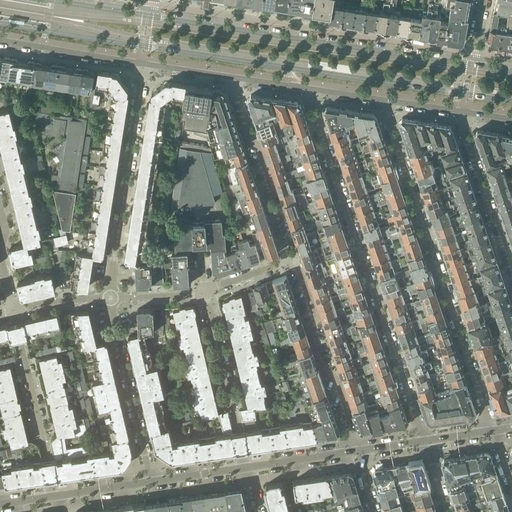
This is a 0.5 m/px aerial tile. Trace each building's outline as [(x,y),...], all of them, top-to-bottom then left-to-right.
[(274,0),(274,7),(287,9),(287,0),(274,0)] [(287,0),(287,9),(299,11),(300,0),(287,0)] [(300,0),(299,11),(312,13),(313,0),(300,0)] [(329,22),(330,22),(333,0),(313,0),(312,13),(320,14),(321,16),(330,17),(329,22)] [(336,23),(341,24),(344,0),(333,0),(330,22),(336,23)] [(345,25),(352,26),(355,8),(350,7),(351,0),(344,0),(341,24),(345,25)] [(358,27),(363,28),(367,0),(360,0),(360,8),(355,8),(352,26),(358,27)] [(368,28),(374,29),(377,11),(372,10),(374,0),(370,0),(367,0),(363,28),(368,28)] [(380,30),(385,31),(389,0),(386,0),(386,3),(383,3),(383,6),(378,6),(377,11),(374,29),(380,30)] [(396,32),(399,14),(400,12),(395,12),(396,0),(389,0),(385,31),(390,32),(396,32)] [(419,36),(428,37),(433,3),(434,3),(434,0),(428,0),(427,10),(422,10),(419,36)] [(449,31),(448,40),(460,42),(463,40),(467,18),(469,7),(471,0),(434,0),(434,3),(437,3),(442,4),(441,9),(446,9),(445,12),(445,14),(449,15),(447,30),(449,31)] [(511,14),(511,0),(495,0),(493,12),(504,13),(508,14),(511,14)] [(403,34),(407,34),(412,7),(409,7),(410,4),(406,3),(404,15),(399,14),(396,32),(403,33),(403,34)] [(428,37),(436,39),(440,20),(440,16),(436,15),(437,3),(434,3),(433,3),(428,37)] [(418,36),(419,36),(422,10),(423,6),(415,5),(415,8),(412,7),(407,34),(412,35),(418,36)] [(493,12),(491,23),(497,24),(498,17),(503,17),(504,13),(493,12)] [(436,39),(448,40),(449,31),(447,30),(449,15),(445,14),(444,20),(440,20),(436,39)] [(511,32),(511,14),(508,14),(506,25),(501,24),(498,48),(509,50),(511,32)] [(489,47),(498,48),(501,24),(497,24),(491,23),(487,44),(489,47)] [(0,78),(0,80),(7,82),(11,59),(9,58),(6,58),(3,59),(0,58),(0,76),(0,77),(0,78)] [(11,59),(7,82),(15,83),(14,84),(19,85),(19,84),(20,80),(23,62),(18,61),(16,59),(13,59),(11,59)] [(23,62),(20,80),(19,84),(31,86),(35,63),(34,63),(33,62),(30,61),(27,62),(23,62)] [(39,83),(44,84),(46,65),(42,65),(40,63),(36,62),(35,63),(31,86),(38,87),(39,83)] [(47,88),(55,89),(58,67),(57,66),(53,65),(51,66),(50,66),(46,65),(44,84),(48,84),(47,88)] [(63,86),(67,87),(70,69),(66,68),(63,67),(60,66),(58,67),(55,89),(62,90),(63,86)] [(71,91),(79,93),(82,70),(81,69),(77,69),(75,70),(74,70),(70,69),(67,87),(67,90),(69,90),(69,89),(71,89),(71,91)] [(87,90),(91,91),(94,73),(93,72),(93,73),(90,72),(89,72),(87,70),(84,70),(82,70),(79,93),(86,94),(87,90)] [(94,73),(91,91),(89,107),(93,108),(92,108),(96,109),(97,104),(93,103),(93,102),(98,103),(99,96),(94,95),(95,87),(102,88),(110,99),(106,124),(105,124),(104,133),(105,134),(101,158),(100,157),(98,167),(100,167),(96,191),(95,191),(93,201),(94,201),(91,225),(89,225),(88,234),(89,234),(89,239),(82,238),(80,251),(77,251),(74,268),(72,268),(71,278),(72,279),(71,288),(87,287),(92,254),(101,255),(101,256),(101,255),(102,255),(102,254),(107,221),(112,188),(118,154),(126,99),(127,95),(127,94),(127,90),(128,89),(127,89),(124,85),(120,80),(117,75),(116,75),(112,74),(111,74),(98,72),(97,73),(94,73)] [(126,259),(136,261),(141,261),(144,243),(145,244),(147,234),(145,233),(149,209),(150,210),(152,200),(151,200),(154,176),(156,176),(157,166),(156,166),(160,142),(161,142),(163,133),(161,132),(165,108),(177,100),(183,101),(186,85),(172,83),(171,83),(167,82),(166,82),(166,83),(161,86),(156,90),(152,93),(151,93),(151,94),(151,98),(150,98),(149,105),(148,116),(144,140),(131,224),(126,258),(125,258),(125,259),(126,259),(125,259),(126,259)] [(208,116),(212,89),(186,85),(183,101),(181,115),(180,121),(183,121),(206,125),(208,116)] [(221,90),(212,89),(208,116),(215,114),(230,109),(224,94),(225,93),(221,90)] [(247,99),(257,126),(269,122),(267,115),(261,97),(251,95),(250,95),(247,99)] [(272,98),(261,97),(267,115),(273,114),(275,120),(276,119),(279,118),(272,98)] [(272,98),(279,118),(281,124),(292,120),(285,100),(272,98)] [(285,100),(292,120),(293,124),(305,120),(300,105),(296,102),(285,100)] [(323,111),(329,129),(342,124),(336,108),(326,107),(323,110),(323,111)] [(350,110),(336,108),(342,124),(344,124),(345,128),(355,125),(350,110)] [(0,110),(0,137),(2,146),(17,142),(16,135),(17,135),(15,126),(13,126),(9,109),(0,110)] [(231,113),(230,109),(215,114),(208,116),(206,125),(206,129),(211,128),(233,120),(231,113)] [(355,125),(356,129),(358,134),(365,132),(366,135),(369,134),(362,112),(350,110),(355,125)] [(51,186),(75,190),(76,190),(82,147),(87,119),(82,118),(69,116),(63,115),(58,114),(51,113),(39,112),(36,111),(36,114),(40,129),(44,130),(43,132),(64,136),(63,141),(52,149),(60,160),(64,161),(61,177),(53,176),(51,186)] [(369,134),(370,138),(381,134),(376,117),(372,113),(372,114),(362,112),(369,134)] [(257,126),(260,135),(282,128),(282,125),(281,125),(281,124),(279,118),(276,119),(278,124),(274,125),(272,121),(269,122),(257,126)] [(418,135),(413,120),(402,118),(401,118),(398,122),(404,139),(418,135)] [(238,134),(233,120),(211,128),(215,141),(238,134)] [(293,124),(297,133),(308,129),(305,120),(293,124)] [(433,146),(425,122),(413,120),(418,135),(421,142),(427,140),(429,147),(433,146)] [(183,123),(175,122),(174,129),(176,129),(174,141),(178,141),(180,131),(182,131),(183,123)] [(444,143),(438,124),(425,122),(433,146),(434,146),(444,143)] [(329,129),(332,137),(356,129),(355,125),(345,128),(344,124),(342,124),(329,129)] [(449,158),(460,154),(451,129),(451,128),(448,125),(438,124),(444,143),(446,148),(443,148),(444,151),(446,150),(449,158)] [(292,126),(283,129),(284,132),(286,137),(292,134),(292,126)] [(260,135),(263,144),(284,137),(282,132),(284,132),(283,129),(282,128),(260,135)] [(287,141),(288,145),(311,137),(308,129),(297,133),(292,134),(294,139),(287,141)] [(332,137),(335,146),(350,141),(348,135),(353,134),(356,134),(358,134),(356,129),(332,137)] [(474,134),(485,167),(497,163),(495,156),(486,131),(477,130),(474,134)] [(499,133),(486,131),(495,156),(505,152),(499,133)] [(511,135),(499,133),(505,152),(508,159),(511,158),(511,135)] [(210,143),(214,157),(224,154),(231,152),(243,148),(238,134),(210,143)] [(362,146),(360,146),(361,150),(384,143),(381,134),(370,138),(366,139),(368,144),(362,146)] [(404,139),(409,154),(423,149),(421,142),(418,135),(404,139)] [(263,144),(266,153),(277,149),(284,146),(282,142),(287,140),(286,137),(284,137),(263,144)] [(288,145),(291,154),(294,153),(293,149),(297,147),(298,152),(314,146),(311,137),(288,145)] [(351,145),(350,141),(335,146),(337,154),(360,146),(359,142),(351,145)] [(2,146),(10,179),(25,175),(23,168),(25,168),(23,159),(21,159),(17,142),(2,146)] [(169,173),(173,174),(178,144),(174,143),(169,173)] [(372,156),(387,151),(384,143),(361,150),(363,154),(370,151),(372,156)] [(268,161),(288,155),(291,154),(288,145),(286,146),(287,151),(279,154),(277,149),(266,153),(268,161)] [(314,146),(298,152),(300,156),(293,158),(294,163),(317,155),(314,146)] [(337,154),(340,163),(355,157),(354,153),(361,150),(360,146),(337,154)] [(440,165),(444,164),(461,158),(460,154),(449,158),(446,150),(444,151),(438,153),(439,155),(436,156),(434,146),(433,146),(429,147),(423,149),(409,154),(413,164),(428,159),(426,153),(430,152),(432,158),(436,156),(440,165)] [(200,204),(215,203),(212,195),(222,192),(219,180),(212,156),(211,152),(201,151),(198,150),(194,150),(186,149),(179,148),(173,186),(171,204),(171,205),(169,216),(175,216),(177,215),(178,208),(179,205),(181,205),(181,206),(183,206),(183,205),(186,205),(191,204),(192,204),(193,204),(199,204),(200,204)] [(243,148),(231,152),(236,166),(247,162),(243,148)] [(366,165),(367,167),(390,159),(387,151),(372,156),(373,161),(367,163),(368,164),(366,165)] [(40,155),(37,155),(35,156),(39,170),(44,169),(42,162),(41,161),(40,155)] [(268,161),(271,171),(283,167),(281,161),(290,158),(288,155),(268,161)] [(303,164),(304,169),(320,164),(317,155),(294,163),(295,167),(303,164)] [(83,156),(78,190),(82,190),(87,156),(83,156)] [(340,163),(343,171),(366,163),(365,160),(357,162),(355,157),(340,163)] [(431,158),(428,159),(413,164),(416,174),(433,169),(430,161),(432,160),(431,158)] [(446,176),(465,169),(461,158),(444,164),(448,173),(442,175),(419,182),(422,191),(437,186),(435,181),(444,178),(443,177),(446,176)] [(378,173),(393,168),(390,159),(367,167),(368,171),(376,169),(378,173)] [(485,167),(489,177),(504,172),(502,166),(509,164),(508,159),(497,163),(485,167)] [(247,162),(236,166),(235,166),(237,171),(234,172),(238,182),(253,178),(247,162)] [(343,171),(346,180),(361,174),(360,170),(367,167),(366,165),(366,163),(343,171)] [(297,171),(298,175),(299,176),(306,174),(307,178),(323,173),(320,164),(304,169),(297,171)] [(419,182),(442,175),(440,166),(433,169),(416,174),(419,182)] [(273,175),(276,183),(289,178),(298,175),(297,171),(296,169),(285,173),(283,167),(271,171),(273,175)] [(370,177),(371,181),(372,184),(396,176),(393,168),(378,173),(379,178),(374,179),(373,174),(370,175),(370,177)] [(452,186),(469,181),(465,169),(446,176),(446,178),(449,177),(450,182),(445,183),(447,188),(452,186)] [(489,177),(493,189),(511,182),(511,176),(507,179),(504,172),(489,177)] [(308,185),(310,190),(327,184),(323,173),(307,178),(306,178),(306,179),(300,181),(302,187),(308,185)] [(346,180),(349,188),(371,181),(370,177),(363,179),(361,174),(346,180)] [(10,179),(18,212),(33,208),(31,201),(33,201),(31,192),(29,192),(25,175),(10,179)] [(383,190),(399,185),(396,176),(372,184),(373,184),(374,188),(382,185),(383,190)] [(253,178),(238,182),(241,192),(235,193),(237,199),(239,198),(258,192),(253,178)] [(280,195),(293,190),(295,189),(294,188),(291,189),(288,182),(290,181),(289,178),(276,183),(280,195)] [(163,210),(167,210),(172,180),(168,180),(163,210)] [(349,188),(352,197),(367,191),(365,187),(373,184),(372,184),(371,181),(349,188)] [(453,198),(473,192),(469,181),(452,186),(455,195),(453,196),(453,198)] [(511,182),(493,189),(496,199),(511,194),(509,187),(511,186),(511,182)] [(313,198),(314,197),(329,192),(327,184),(310,190),(313,198)] [(376,193),(377,197),(379,201),(402,194),(399,185),(383,190),(376,193)] [(422,191),(425,199),(446,192),(445,188),(438,190),(437,186),(422,191)] [(280,195),(283,205),(306,197),(304,193),(295,196),(293,190),(280,195)] [(54,194),(63,230),(69,231),(71,222),(75,194),(53,191),(54,194)] [(352,197),(355,205),(377,197),(376,193),(369,196),(367,191),(352,197)] [(258,192),(239,198),(242,207),(244,206),(246,213),(263,207),(258,192)] [(315,201),(308,204),(309,208),(332,200),(329,192),(314,197),(315,201)] [(425,199),(427,207),(443,202),(442,198),(448,196),(446,192),(425,199)] [(460,209),(477,203),(473,192),(453,198),(454,201),(457,200),(460,209),(459,209),(460,209)] [(389,207),(404,202),(402,194),(379,201),(380,205),(388,203),(389,207)] [(496,199),(500,210),(511,205),(511,194),(496,199)] [(283,205),(287,216),(298,212),(296,208),(308,204),(306,198),(306,197),(283,205)] [(355,205),(357,213),(373,208),(371,203),(376,202),(377,206),(380,205),(379,201),(377,197),(355,205)] [(318,210),(319,214),(335,209),(332,200),(309,208),(310,212),(318,210)] [(427,207),(430,216),(454,208),(452,204),(451,205),(449,200),(443,202),(427,207)] [(383,214),(384,217),(385,218),(407,211),(404,202),(389,207),(391,212),(386,214),(385,209),(382,210),(383,214)] [(461,221),(480,214),(477,203),(460,209),(463,218),(460,220),(461,221)] [(511,205),(500,210),(503,220),(511,217),(511,205)] [(263,207),(246,213),(245,213),(250,228),(256,226),(268,222),(263,207)] [(18,212),(25,245),(28,244),(41,241),(39,234),(41,234),(39,225),(37,225),(33,208),(18,212)] [(357,213),(360,221),(382,214),(380,210),(374,212),(373,208),(357,213)] [(430,216),(432,221),(448,215),(455,213),(454,211),(455,211),(454,208),(430,216)] [(312,217),(313,221),(315,225),(338,217),(335,209),(319,214),(321,219),(316,220),(314,216),(312,217)] [(287,216),(291,228),(302,224),(301,220),(306,218),(303,210),(298,212),(287,216)] [(395,225),(410,220),(407,211),(385,218),(386,222),(393,220),(395,225)] [(360,221),(363,230),(378,225),(376,220),(384,217),(383,214),(382,214),(360,221)] [(462,233),(484,226),(480,214),(461,221),(458,222),(459,224),(464,223),(466,229),(461,231),(462,232),(462,233)] [(432,221),(434,228),(458,220),(456,217),(450,219),(448,215),(432,221)] [(157,251),(161,252),(166,217),(162,217),(157,251)] [(315,225),(315,226),(316,230),(324,227),(325,232),(326,231),(341,226),(338,217),(315,225)] [(511,217),(503,220),(507,231),(511,229),(511,217)] [(212,249),(222,248),(224,248),(224,241),(223,234),(221,234),(220,220),(203,222),(204,223),(201,223),(201,224),(193,224),(193,227),(194,244),(206,243),(208,245),(212,245),(212,249)] [(390,235),(413,227),(410,220),(395,225),(397,229),(389,232),(390,235)] [(434,228),(437,236),(454,230),(452,227),(456,225),(457,229),(460,228),(459,224),(458,222),(458,220),(434,228)] [(291,228),(295,240),(306,236),(304,229),(315,226),(315,225),(313,221),(302,224),(291,228)] [(268,222),(256,226),(258,232),(252,234),(255,243),(273,238),(268,222)] [(363,230),(366,237),(389,230),(387,225),(379,228),(378,225),(363,230)] [(319,238),(321,243),(344,235),(341,226),(326,231),(327,236),(319,238)] [(466,245),(488,237),(484,226),(462,233),(463,236),(464,239),(469,237),(470,241),(468,242),(468,241),(465,242),(466,245)] [(174,284),(191,283),(188,254),(188,251),(188,247),(192,246),(194,244),(193,227),(176,229),(177,238),(175,238),(175,245),(166,246),(166,247),(166,248),(166,253),(172,252),(172,256),(172,263),(168,263),(169,267),(173,267),(174,284)] [(401,241),(416,236),(413,227),(390,235),(391,237),(392,239),(399,236),(401,241)] [(366,237),(368,245),(383,240),(382,236),(386,234),(387,234),(388,239),(391,237),(390,235),(389,232),(389,230),(366,237)] [(437,236),(440,243),(463,236),(462,233),(462,232),(455,234),(454,230),(437,236)] [(50,240),(51,245),(52,245),(54,251),(58,251),(57,245),(67,243),(65,235),(54,238),(54,239),(50,240)] [(321,243),(322,246),(324,251),(326,250),(324,246),(330,244),(331,248),(347,243),(344,235),(321,243)] [(295,240),(300,254),(311,250),(306,236),(295,240)] [(393,244),(394,246),(396,253),(419,245),(416,236),(401,241),(402,246),(397,248),(395,243),(393,244)] [(440,243),(442,251),(459,245),(457,241),(464,239),(463,236),(440,243)] [(368,245),(371,254),(394,246),(393,244),(392,239),(391,237),(388,239),(390,243),(385,245),(383,240),(368,245)] [(470,256),(492,249),(488,237),(466,245),(467,247),(468,251),(470,256)] [(273,238),(255,243),(257,251),(263,248),(266,257),(278,253),(273,238)] [(257,251),(255,243),(250,246),(247,239),(242,241),(244,246),(250,262),(259,259),(257,251)] [(324,251),(327,259),(350,252),(347,243),(331,248),(333,252),(328,254),(327,250),(326,250),(324,251)] [(28,244),(25,245),(11,248),(10,248),(10,249),(10,250),(10,249),(13,262),(13,263),(14,263),(14,264),(16,271),(24,269),(23,265),(22,265),(21,262),(34,259),(32,250),(29,250),(28,244)] [(406,258),(421,253),(419,245),(396,253),(396,254),(397,256),(405,253),(406,258)] [(442,251),(445,259),(468,251),(467,247),(460,249),(459,245),(442,251)] [(250,262),(244,246),(236,249),(237,251),(242,265),(250,262)] [(300,254),(304,266),(321,261),(327,259),(324,251),(322,246),(311,250),(300,254)] [(371,254),(374,262),(389,256),(388,252),(392,251),(393,255),(396,254),(396,253),(394,246),(371,254)] [(232,269),(227,254),(223,255),(222,248),(212,249),(214,271),(218,274),(232,269)] [(474,268),(496,260),(492,249),(470,256),(471,258),(472,262),(473,266),(474,268)] [(242,265),(237,251),(227,254),(232,269),(242,265)] [(445,259),(447,266),(464,260),(462,256),(465,255),(466,259),(471,258),(470,256),(468,251),(445,259)] [(336,261),(337,265),(352,260),(350,252),(327,259),(329,264),(336,261)] [(398,261),(399,261),(399,262),(401,267),(402,269),(424,262),(421,253),(406,258),(398,261)] [(374,262),(377,270),(399,262),(399,261),(398,262),(397,259),(391,261),(389,256),(374,262)] [(330,268),(331,273),(333,277),(355,269),(352,260),(337,265),(339,270),(337,270),(336,266),(330,268)] [(447,266),(450,274),(473,266),(472,262),(465,264),(464,260),(447,266)] [(482,276),(499,271),(496,260),(474,268),(475,272),(480,270),(481,274),(477,276),(477,278),(482,276)] [(141,261),(136,261),(136,262),(136,263),(135,263),(136,286),(151,285),(151,278),(150,263),(141,261)] [(304,266),(307,275),(326,269),(324,265),(323,266),(321,261),(304,266)] [(377,270),(380,278),(397,272),(396,268),(401,267),(399,262),(377,270)] [(402,270),(406,281),(428,273),(424,262),(402,269),(402,270)] [(450,274),(452,281),(469,275),(468,272),(472,270),(474,274),(476,273),(475,272),(474,268),(473,266),(450,274)] [(307,275),(310,286),(324,281),(322,276),(331,273),(330,268),(326,269),(307,275)] [(334,282),(335,282),(334,281),(342,278),(343,283),(358,278),(355,269),(333,277),(334,282)] [(380,278),(383,288),(398,283),(406,281),(402,270),(397,272),(380,278)] [(484,289),(503,282),(499,271),(482,276),(485,286),(483,287),(484,289)] [(406,281),(407,285),(409,289),(410,289),(431,282),(428,273),(406,281)] [(452,281),(455,289),(478,281),(477,278),(477,276),(476,273),(474,274),(475,278),(470,279),(469,275),(452,281)] [(35,276),(35,278),(39,293),(55,289),(51,274),(45,276),(45,274),(35,276)] [(272,280),(276,292),(290,287),(286,276),(272,280)] [(35,278),(29,279),(33,295),(39,293),(35,278)] [(337,289),(337,290),(338,294),(361,286),(358,278),(343,283),(344,287),(337,289)] [(33,295),(29,279),(19,282),(19,281),(18,281),(18,282),(18,283),(21,296),(21,297),(22,297),(33,295)] [(310,286),(313,293),(336,285),(335,283),(335,282),(334,282),(327,284),(326,281),(324,281),(310,286)] [(455,289),(457,296),(474,290),(481,288),(478,281),(455,289)] [(417,291),(419,295),(434,290),(431,282),(410,289),(411,293),(417,291)] [(486,302),(490,300),(507,294),(503,282),(484,289),(481,290),(482,293),(485,292),(484,291),(487,290),(489,297),(484,299),(486,302)] [(264,296),(269,294),(265,283),(260,285),(264,296)] [(383,288),(386,297),(409,289),(407,285),(400,288),(398,283),(383,288)] [(269,309),(264,296),(260,285),(254,287),(259,302),(258,303),(261,312),(269,309)] [(313,293),(316,302),(331,296),(330,292),(337,290),(337,289),(336,285),(313,293)] [(338,294),(340,298),(347,295),(349,299),(364,294),(361,286),(338,294)] [(277,294),(280,303),(294,299),(290,287),(276,292),(269,294),(270,298),(274,296),(275,295),(277,294)] [(386,297),(389,305),(404,300),(402,296),(407,294),(409,299),(412,298),(409,289),(386,297)] [(413,302),(414,306),(437,299),(434,290),(419,295),(420,299),(413,302)] [(457,296),(461,306),(477,301),(481,300),(484,298),(482,293),(476,295),(474,290),(457,296)] [(316,302),(318,310),(334,305),(332,301),(340,298),(338,294),(331,296),(316,302)] [(351,308),(367,303),(364,294),(349,299),(341,302),(343,306),(350,304),(351,308)] [(488,308),(489,312),(511,305),(507,294),(490,300),(492,305),(487,306),(488,308)] [(234,296),(232,297),(236,315),(243,313),(245,312),(241,296),(235,298),(234,296)] [(225,309),(227,318),(236,315),(232,297),(229,298),(230,299),(224,302),(224,303),(223,303),(223,304),(224,308),(224,309),(225,309)] [(461,306),(464,316),(484,310),(488,308),(487,306),(486,302),(484,299),(484,298),(481,300),(482,305),(479,306),(477,301),(461,306)] [(276,312),(278,317),(297,310),(294,299),(280,303),(282,310),(276,312)] [(437,299),(414,306),(416,310),(423,307),(425,312),(440,307),(437,299)] [(389,305),(391,313),(414,306),(413,302),(412,302),(405,304),(404,300),(389,305)] [(255,303),(252,304),(249,305),(251,311),(254,310),(257,320),(261,319),(258,309),(257,310),(255,303)] [(346,315),(347,319),(370,312),(367,303),(351,308),(353,312),(345,314),(346,315)] [(318,310),(321,318),(344,311),(343,307),(335,309),(334,305),(318,310)] [(496,316),(498,323),(511,317),(511,307),(511,305),(489,312),(491,317),(496,316)] [(391,313),(394,322),(410,317),(408,313),(412,312),(414,316),(417,315),(416,310),(414,306),(391,313)] [(176,327),(179,326),(186,324),(182,307),(180,308),(180,310),(173,311),(176,327)] [(184,307),(182,307),(186,324),(195,322),(194,314),(195,313),(194,309),(193,309),(192,309),(192,307),(185,308),(184,307)] [(419,319),(420,323),(442,315),(440,307),(425,312),(426,316),(422,318),(420,314),(417,315),(419,319)] [(139,334),(144,333),(158,330),(162,329),(164,328),(163,325),(162,321),(156,321),(157,326),(153,327),(152,309),(137,310),(138,332),(138,333),(139,333),(139,334)] [(272,331),(287,326),(301,321),(297,310),(278,317),(264,322),(267,333),(272,331)] [(464,316),(467,326),(484,321),(484,320),(482,315),(486,314),(484,310),(464,316)] [(80,349),(84,348),(95,345),(88,311),(72,312),(74,322),(73,322),(75,332),(76,331),(80,349)] [(321,318),(324,327),(339,322),(338,317),(346,315),(345,314),(344,311),(321,318)] [(347,319),(348,323),(356,320),(357,325),(372,320),(370,313),(370,312),(347,319)] [(57,313),(40,317),(44,332),(45,334),(54,332),(54,330),(61,328),(63,340),(68,339),(64,325),(60,326),(57,313)] [(231,335),(236,354),(252,350),(249,337),(253,337),(248,318),(245,318),(243,313),(236,315),(227,318),(230,329),(231,335)] [(442,315),(420,323),(421,327),(423,331),(427,330),(425,326),(429,324),(430,328),(445,323),(442,315)] [(40,317),(21,322),(25,337),(44,332),(40,317)] [(394,322),(397,330),(420,323),(419,319),(411,322),(410,317),(394,322)] [(496,334),(497,336),(511,331),(511,317),(498,323),(500,329),(495,330),(496,334)] [(324,327),(327,336),(350,328),(350,327),(347,319),(345,320),(346,324),(341,326),(339,322),(324,327)] [(350,327),(350,328),(351,332),(353,336),(375,328),(373,321),(372,320),(357,325),(359,329),(355,331),(353,326),(350,327)] [(284,335),(286,339),(305,333),(301,321),(287,326),(289,333),(284,335)] [(469,333),(470,337),(490,330),(488,325),(486,326),(484,321),(467,326),(470,333),(469,333)] [(15,323),(9,325),(13,340),(19,338),(25,337),(21,322),(15,323)] [(185,349),(188,363),(204,359),(200,340),(199,335),(199,334),(198,334),(195,322),(186,324),(179,326),(181,332),(180,333),(181,336),(178,337),(180,346),(183,346),(184,349),(185,349)] [(397,330),(400,339),(415,334),(414,329),(421,327),(420,323),(397,330)] [(425,335),(427,339),(448,332),(445,323),(430,328),(432,333),(425,335)] [(9,325),(0,326),(0,342),(13,340),(9,325)] [(327,336),(330,344),(345,339),(344,335),(351,332),(350,328),(327,336)] [(361,337),(363,342),(378,337),(375,328),(353,336),(354,340),(361,337)] [(270,348),(264,329),(260,330),(266,349),(270,348)] [(472,341),(474,347),(491,341),(490,336),(491,336),(490,330),(470,337),(472,341)] [(267,333),(271,344),(276,342),(272,331),(267,333)] [(498,339),(501,347),(511,343),(511,331),(497,336),(498,339)] [(434,341),(436,345),(451,340),(448,332),(427,339),(428,343),(434,341)] [(129,338),(137,371),(152,367),(150,361),(152,361),(149,350),(148,350),(144,333),(139,334),(130,336),(129,336),(129,337),(128,337),(129,338)] [(293,343),(295,349),(309,345),(305,333),(286,339),(280,341),(282,347),(293,343)] [(400,339),(403,347),(418,342),(425,339),(424,335),(416,337),(415,334),(400,339)] [(357,348),(358,353),(381,345),(378,337),(363,342),(364,346),(357,348)] [(330,344),(333,352),(351,346),(355,344),(354,340),(346,343),(345,339),(330,344)] [(474,347),(477,355),(501,347),(498,339),(496,339),(497,344),(493,345),(491,341),(474,347)] [(432,346),(428,348),(431,357),(454,349),(451,340),(436,345),(437,349),(434,350),(432,346)] [(97,373),(98,380),(113,376),(105,343),(106,343),(105,342),(104,342),(95,345),(84,348),(88,361),(93,359),(95,364),(93,364),(95,374),(97,373)] [(403,347),(406,356),(428,348),(427,343),(419,346),(418,342),(403,347)] [(504,355),(505,358),(511,356),(511,343),(501,347),(504,355)] [(35,352),(36,356),(57,351),(69,348),(69,344),(64,345),(64,344),(56,346),(56,347),(48,349),(47,344),(43,345),(44,350),(35,352)] [(290,356),(291,360),(312,353),(309,345),(295,349),(296,353),(290,356)] [(367,354),(368,358),(383,353),(381,345),(358,353),(359,356),(367,354)] [(333,352),(336,361),(351,356),(350,354),(353,352),(351,346),(333,352)] [(477,355),(480,363),(497,358),(495,353),(499,352),(501,356),(504,355),(501,347),(477,355)] [(406,356),(411,372),(433,364),(433,362),(431,357),(428,348),(406,356)] [(169,350),(173,370),(177,369),(173,349),(169,350)] [(431,357),(433,362),(436,361),(436,359),(440,357),(441,362),(456,356),(454,349),(431,357)] [(238,365),(241,378),(258,374),(256,367),(257,367),(256,363),(259,362),(256,353),(254,354),(253,350),(252,350),(236,354),(237,360),(238,365)] [(295,367),(314,361),(312,353),(291,360),(280,363),(280,365),(284,364),(285,366),(294,363),(295,367)] [(365,364),(362,365),(364,369),(386,362),(383,353),(368,358),(370,363),(365,364)] [(48,390),(65,386),(64,385),(62,380),(65,379),(61,360),(58,361),(56,355),(40,359),(43,371),(44,377),(48,390)] [(480,363),(483,372),(506,364),(505,358),(504,355),(501,356),(502,361),(498,362),(497,358),(480,363)] [(360,357),(358,358),(352,360),(351,356),(336,361),(338,369),(359,361),(361,361),(360,357)] [(435,368),(436,372),(459,365),(456,356),(441,362),(443,366),(438,368),(436,363),(434,364),(435,368)] [(75,358),(84,396),(88,395),(79,357),(75,358)] [(278,377),(272,358),(269,359),(274,378),(278,377)] [(192,380),(194,387),(210,383),(207,370),(206,365),(204,359),(188,363),(187,363),(188,367),(185,368),(187,377),(190,376),(191,380),(192,380)] [(290,379),(298,376),(317,370),(314,361),(295,367),(297,372),(288,375),(290,379)] [(338,369),(341,378),(356,372),(355,368),(362,365),(361,361),(359,361),(338,369)] [(364,369),(365,372),(365,374),(368,373),(368,372),(373,371),(374,375),(389,370),(386,362),(364,369)] [(411,372),(414,380),(429,375),(427,371),(435,368),(434,364),(433,364),(411,372)] [(483,372),(486,381),(503,374),(501,370),(508,368),(506,364),(483,372)] [(436,372),(439,381),(462,374),(459,365),(436,372)] [(0,400),(16,397),(13,384),(14,384),(12,379),(9,366),(0,367),(0,399),(0,400)] [(143,399),(158,395),(164,394),(157,366),(152,367),(137,371),(143,399)] [(341,378),(344,386),(367,378),(365,378),(364,374),(358,377),(357,374),(365,372),(364,369),(356,372),(341,378)] [(298,376),(301,385),(320,379),(317,370),(298,376)] [(368,382),(369,386),(392,378),(389,370),(374,375),(375,379),(368,382)] [(414,380),(417,389),(439,381),(436,372),(429,375),(414,380)] [(486,381),(489,389),(506,383),(504,379),(511,376),(509,372),(503,374),(486,381)] [(246,396),(249,408),(254,408),(265,406),(263,397),(264,397),(263,394),(266,393),(264,384),(261,384),(260,381),(259,381),(258,374),(241,378),(244,390),(246,396)] [(462,374),(439,381),(442,390),(465,382),(462,374)] [(99,408),(105,407),(120,404),(113,376),(98,380),(93,381),(99,408)] [(344,386),(347,394),(362,389),(360,384),(368,382),(367,378),(344,386)] [(378,387),(380,392),(395,387),(392,378),(369,386),(371,390),(378,387)] [(176,380),(176,381),(177,383),(171,384),(173,391),(179,390),(183,389),(180,379),(176,380)] [(287,403),(305,401),(303,394),(323,388),(320,379),(301,385),(298,386),(301,394),(297,395),(297,396),(285,399),(287,403)] [(511,380),(506,383),(489,389),(491,396),(495,408),(495,409),(496,409),(499,411),(500,411),(507,410),(510,410),(503,388),(511,385),(511,380)] [(420,397),(435,392),(442,390),(439,381),(417,389),(420,397)] [(465,382),(442,390),(452,418),(473,415),(475,411),(465,382)] [(210,383),(194,387),(196,394),(195,394),(195,398),(193,398),(195,408),(198,407),(198,411),(199,410),(201,418),(202,418),(214,414),(217,413),(214,400),(213,395),(210,383)] [(511,409),(511,385),(503,388),(510,410),(511,409)] [(51,400),(52,405),(68,401),(65,386),(48,390),(49,394),(47,395),(49,400),(51,400)] [(372,394),(372,395),(375,402),(398,395),(395,387),(380,392),(372,394)] [(312,400),(326,396),(323,388),(303,394),(305,401),(306,402),(308,402),(306,397),(310,396),(312,400)] [(85,409),(81,389),(77,390),(81,410),(85,409)] [(347,394),(350,403),(372,395),(372,394),(371,391),(369,391),(363,393),(362,389),(347,394)] [(283,390),(282,390),(278,392),(282,404),(287,403),(285,399),(283,390)] [(442,390),(435,392),(437,397),(433,398),(440,420),(452,418),(442,390)] [(435,392),(420,397),(427,419),(431,422),(440,420),(433,398),(437,397),(435,392)] [(143,399),(151,431),(166,428),(162,411),(164,411),(161,401),(160,402),(158,395),(143,399)] [(350,403),(352,411),(368,406),(366,401),(372,399),(373,404),(375,404),(375,402),(372,395),(350,403)] [(375,402),(375,404),(377,403),(378,406),(384,404),(385,408),(389,407),(400,403),(398,395),(375,402)] [(308,406),(309,411),(329,405),(326,396),(312,400),(308,402),(306,402),(305,401),(287,403),(287,404),(282,404),(282,409),(288,408),(289,416),(295,415),(294,410),(296,406),(301,406),(313,402),(313,405),(308,406)] [(0,400),(0,402),(3,415),(19,411),(18,407),(20,407),(18,401),(17,402),(16,397),(0,400)] [(85,400),(90,420),(94,419),(89,399),(85,400)] [(56,423),(56,424),(75,420),(72,407),(69,408),(67,402),(68,401),(52,405),(51,405),(54,418),(55,423),(56,423)] [(400,403),(389,407),(390,411),(396,427),(404,425),(404,426),(407,421),(400,403)] [(108,423),(112,440),(127,436),(120,404),(105,407),(106,413),(105,414),(107,423),(108,423)] [(308,411),(311,420),(317,418),(332,413),(329,405),(309,411),(308,411)] [(368,406),(352,411),(358,429),(363,432),(371,430),(366,415),(370,413),(369,410),(368,406)] [(254,408),(249,408),(239,410),(242,421),(254,419),(255,419),(254,408)] [(376,408),(369,410),(370,413),(366,415),(371,430),(383,429),(379,415),(377,410),(376,408)] [(20,411),(19,411),(3,415),(3,416),(4,416),(5,422),(5,423),(6,426),(3,427),(5,436),(8,436),(9,439),(11,446),(14,445),(15,448),(10,449),(11,453),(16,452),(17,456),(21,455),(19,445),(20,444),(21,449),(36,445),(31,442),(27,442),(24,430),(23,424),(20,411)] [(218,413),(221,426),(230,424),(227,411),(218,413)] [(390,411),(379,415),(383,429),(396,427),(390,411)] [(322,420),(327,437),(336,436),(338,431),(332,413),(317,418),(319,421),(322,420)] [(56,424),(58,436),(63,435),(70,434),(72,435),(75,435),(79,435),(82,434),(86,433),(86,431),(90,430),(87,418),(83,419),(83,418),(75,420),(56,424)] [(312,423),(317,439),(327,437),(322,420),(319,421),(317,418),(311,420),(312,423)] [(254,419),(242,421),(243,427),(255,426),(254,419)] [(270,429),(273,445),(317,439),(312,423),(303,425),(302,422),(280,426),(280,428),(270,429)] [(221,426),(223,434),(232,432),(230,424),(221,426)] [(151,431),(155,448),(169,444),(172,444),(172,442),(169,427),(166,428),(151,431)] [(238,432),(241,449),(247,448),(246,448),(246,449),(247,449),(248,449),(273,445),(270,429),(262,431),(261,428),(244,431),(238,432)] [(215,438),(207,439),(209,455),(234,451),(235,451),(235,450),(241,449),(238,432),(232,432),(223,434),(215,435),(215,438)] [(51,443),(54,459),(57,476),(56,477),(57,478),(58,478),(78,474),(75,448),(65,450),(63,435),(58,436),(54,436),(51,443)] [(112,449),(114,449),(118,447),(130,445),(127,436),(112,440),(110,441),(102,441),(102,445),(107,446),(111,446),(112,449)] [(172,444),(169,444),(173,460),(209,455),(207,439),(199,440),(199,438),(177,441),(177,443),(172,444)] [(169,444),(155,448),(155,450),(171,460),(173,460),(169,444)] [(118,447),(122,468),(132,453),(130,445),(118,447)] [(75,448),(78,474),(99,471),(96,449),(91,450),(91,446),(75,448)] [(96,449),(99,471),(122,468),(118,447),(114,449),(115,453),(110,453),(109,451),(98,453),(96,449)] [(11,458),(9,449),(3,450),(4,454),(5,459),(11,458)] [(485,479),(497,475),(489,454),(486,452),(477,453),(485,479)] [(473,483),(485,479),(477,453),(464,455),(471,476),(473,483)] [(456,456),(452,457),(460,480),(471,476),(464,455),(463,455),(460,456),(456,456)] [(441,462),(450,491),(459,488),(458,487),(461,487),(460,484),(456,486),(455,482),(460,480),(452,457),(444,458),(443,458),(441,462)] [(2,469),(3,474),(6,485),(44,480),(45,480),(45,479),(45,478),(50,477),(57,476),(54,459),(46,460),(40,461),(40,464),(34,465),(34,462),(12,466),(12,468),(2,469)] [(414,488),(427,484),(421,464),(419,465),(417,463),(417,462),(407,463),(414,488)] [(407,463),(395,465),(401,483),(403,491),(409,489),(414,488),(407,463)] [(372,472),(378,491),(401,483),(395,465),(375,468),(372,472)] [(339,473),(348,505),(360,502),(352,475),(348,472),(339,473)] [(337,509),(343,507),(348,505),(339,473),(327,475),(333,493),(336,505),(337,509)] [(332,493),(333,493),(327,475),(313,477),(316,496),(323,494),(323,492),(332,491),(332,493)] [(476,492),(500,484),(497,475),(485,479),(473,483),(476,492)] [(303,498),(316,496),(313,477),(293,480),(296,496),(302,495),(303,498)] [(264,487),(268,505),(286,501),(284,490),(281,490),(280,485),(282,484),(282,482),(266,485),(266,484),(264,487)] [(378,491),(380,498),(397,493),(403,491),(401,483),(378,491)] [(450,491),(453,500),(467,495),(476,492),(473,483),(459,488),(450,491)] [(404,495),(406,499),(430,492),(427,484),(414,488),(409,489),(410,493),(404,495)] [(479,500),(502,492),(500,484),(476,492),(477,496),(479,500)] [(239,489),(227,490),(229,511),(246,511),(246,509),(245,509),(240,489),(240,488),(239,488),(239,489)] [(226,491),(215,493),(217,511),(229,511),(227,490),(225,491),(226,491)] [(430,492),(406,499),(407,503),(413,501),(415,506),(432,501),(430,492)] [(480,505),(482,509),(505,501),(502,492),(479,500),(479,501),(480,505)] [(203,495),(205,511),(217,511),(215,493),(203,495)] [(380,498),(382,507),(406,499),(404,495),(399,497),(397,493),(380,498)] [(205,511),(203,495),(191,496),(193,511),(205,511)] [(479,501),(479,500),(477,496),(469,499),(467,495),(453,500),(456,509),(479,501)] [(193,511),(191,496),(180,498),(181,511),(193,511)] [(181,511),(180,498),(168,500),(169,511),(181,511)] [(382,507),(383,511),(396,511),(402,510),(401,505),(407,503),(406,499),(382,507)] [(167,501),(156,503),(157,511),(169,511),(168,500),(167,500),(167,501)] [(270,511),(286,511),(289,511),(286,501),(268,505),(270,511)] [(410,511),(409,511),(426,511),(435,509),(432,501),(415,506),(416,510),(410,511)] [(472,511),(471,508),(480,505),(479,501),(456,509),(456,511),(472,511)] [(486,511),(491,511),(501,511),(508,510),(505,501),(482,509),(482,511),(486,511)] [(360,511),(363,511),(360,502),(348,505),(343,507),(345,511),(343,511),(360,511)] [(145,511),(144,503),(133,505),(133,511),(145,511)] [(145,503),(144,503),(145,511),(157,511),(156,503),(145,504),(145,503)]
